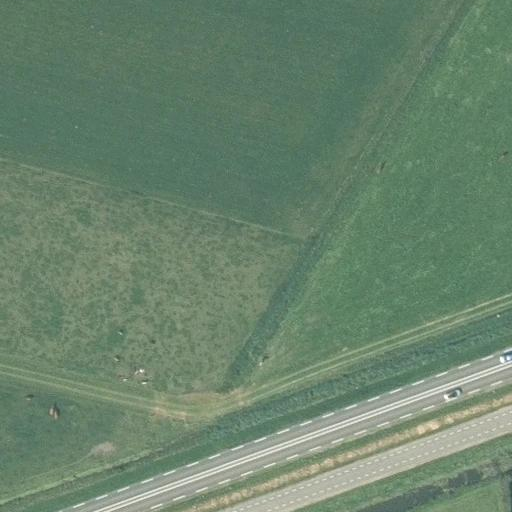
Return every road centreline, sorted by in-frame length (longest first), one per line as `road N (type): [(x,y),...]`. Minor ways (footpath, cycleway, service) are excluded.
road 1 (secondary): [(511,363),(102,511)]
road 2 (unclassified): [(511,417),(250,511)]
